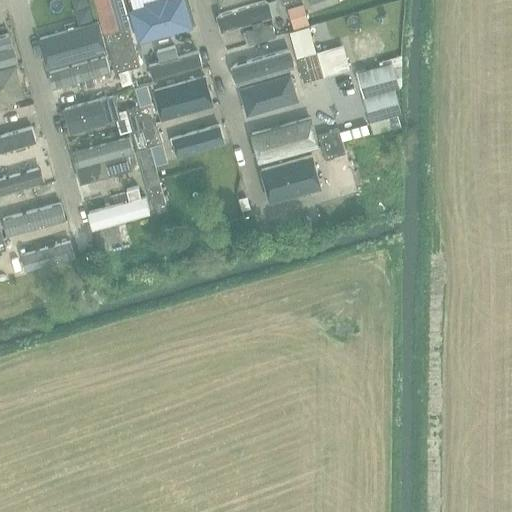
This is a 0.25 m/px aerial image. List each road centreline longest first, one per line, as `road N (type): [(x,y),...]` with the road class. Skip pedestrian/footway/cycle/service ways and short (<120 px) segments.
road 1 (residential): [(71,223),(9,0)]
road 2 (residential): [(199,0),(247,180)]
